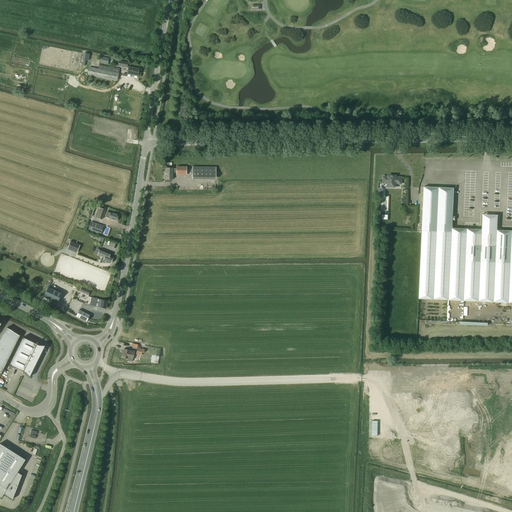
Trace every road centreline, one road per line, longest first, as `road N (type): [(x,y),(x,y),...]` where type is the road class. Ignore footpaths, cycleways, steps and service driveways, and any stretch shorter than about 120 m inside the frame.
road 1 (track): [(425,511),(389,398),(371,381),(176,381),(117,373),(97,362)]
road 2 (unclassified): [(511,139),(146,141)]
road 3 (tertiary): [(97,344),(118,299),(146,141)]
road 4 (tertiary): [(75,511),(100,408),(93,366)]
road 5 (tertiary): [(85,368),(95,409),(70,511)]
road 6 (tertiary): [(146,141),(169,0)]
